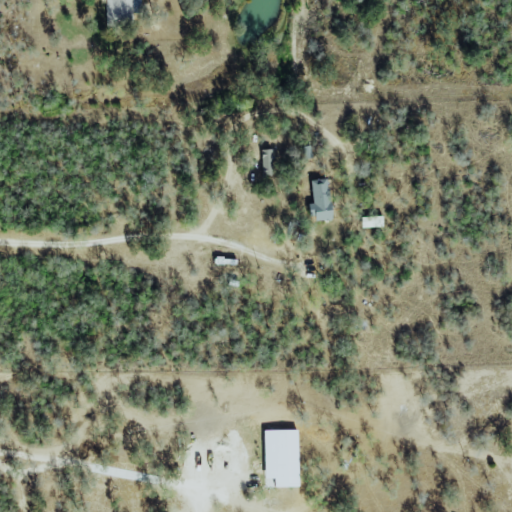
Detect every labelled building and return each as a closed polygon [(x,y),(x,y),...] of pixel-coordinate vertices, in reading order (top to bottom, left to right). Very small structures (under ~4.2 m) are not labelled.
[(132,0),(105,0),(106,26),(133,25),(132,0)] [(262,175),(271,174),(271,149),(261,149),(262,175)] [(330,219),(329,179),(311,179),(312,204),(308,204),(308,219),(330,219)] [(382,216),(360,217),(361,228),(382,227),(382,216)] [(298,487),(297,430),(263,431),(264,488),(298,487)]
